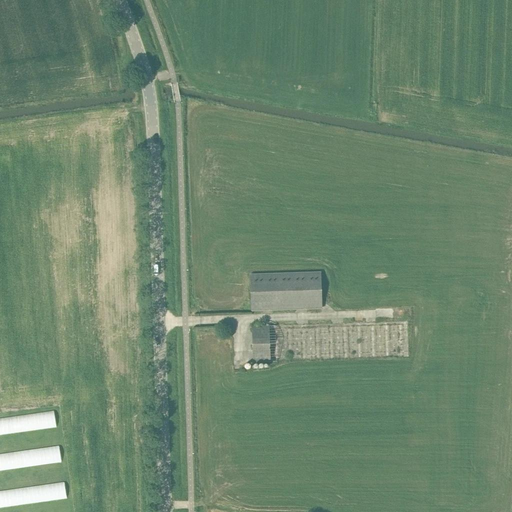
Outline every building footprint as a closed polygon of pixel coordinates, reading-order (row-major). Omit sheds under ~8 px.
[(249,273),(251,310),(322,308),(321,271),(249,273)] [(252,363),(277,362),(276,324),(251,325),(252,363)] [(56,410),(0,417),(0,434),(58,427),(56,410)] [(61,446),(0,453),(0,469),(63,462),(61,446)] [(66,482),(0,490),(0,506),(68,498),(66,482)]
